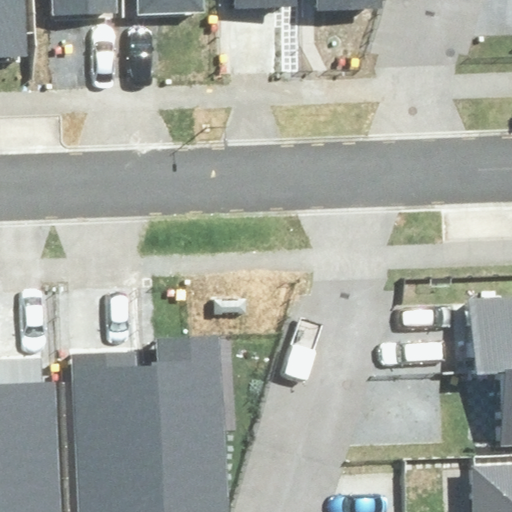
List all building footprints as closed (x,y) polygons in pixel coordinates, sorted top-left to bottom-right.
[(21,0),(0,0),(0,49),(23,49),(21,0)] [(134,0),(135,10),(188,8),(187,0),(134,0)] [(511,290),(465,292),(467,363),(494,362),(511,361),(511,290)] [(157,357),(149,356),(153,511),(218,511),(222,501),(213,329),(156,332),(157,357)] [(127,345),(71,347),(75,511),(153,511),(149,356),(128,357),(127,345)] [(511,361),(494,362),(497,433),(511,432),(511,361)] [(0,511),(53,511),(49,377),(0,379),(0,511)] [(511,511),(511,456),(465,459),(467,511),(511,511)]
